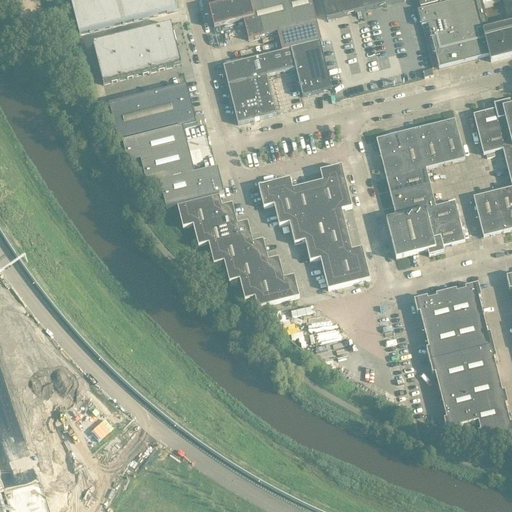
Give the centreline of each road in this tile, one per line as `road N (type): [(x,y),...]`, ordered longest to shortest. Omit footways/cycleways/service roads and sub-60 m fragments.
road 1 (track): [(0,128),(73,245),(204,390),(340,490),(391,511)]
road 2 (motorway): [(280,511),(136,415),(45,319),(0,256)]
road 3 (unclassified): [(391,293),(331,308),(243,202),(237,179)]
road 4 (unclassified): [(347,118),(511,77)]
road 5 (unclassified): [(228,148),(192,0)]
road 6 (unclassified): [(391,293),(355,149)]
road 7 (unclassified): [(433,421),(402,291)]
road 8 (unclassified): [(228,148),(347,118)]
road 9 (unclassified): [(237,179),(355,149)]
